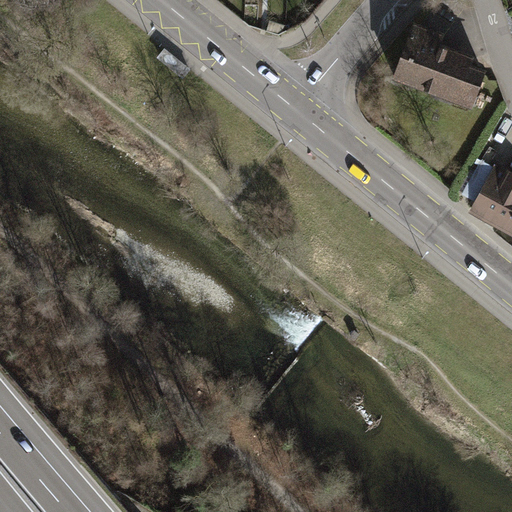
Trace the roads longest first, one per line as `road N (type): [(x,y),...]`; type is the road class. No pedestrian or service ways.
road 1 (track): [(0,229),(300,511)]
road 2 (secondary): [(297,110),(511,285)]
road 3 (secondary): [(162,0),(297,110)]
road 4 (residential): [(297,110),(389,0)]
road 5 (motorway): [(80,511),(0,417)]
